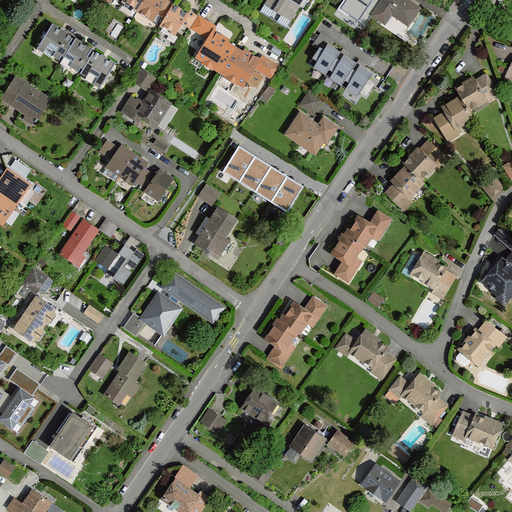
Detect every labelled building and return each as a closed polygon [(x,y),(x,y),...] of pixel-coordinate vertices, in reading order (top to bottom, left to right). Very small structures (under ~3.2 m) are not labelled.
[(166,0),(123,0),(122,2),(154,23),(168,1),(166,0)] [(305,0),(270,0),(266,8),(293,23),(305,0)] [(423,9),(409,0),(382,0),(373,14),(388,24),(394,16),(411,28),(423,9)] [(174,4),(160,26),(176,37),(191,15),(174,4)] [(74,37),(53,24),(38,49),(52,59),(54,57),(60,60),(74,37)] [(264,61),(213,30),(195,59),(246,90),(264,61)] [(94,49),(76,38),(61,64),(69,69),(70,67),(79,72),(81,68),(83,70),(90,58),(89,57),(94,49)] [(95,50),(90,58),(83,70),(81,73),(87,77),(86,80),(101,89),(117,63),(95,50)] [(364,71),(342,56),(328,77),(351,91),(364,71)] [(156,78),(143,69),(134,82),(147,91),(156,78)] [(499,98),(484,74),(475,80),(473,77),(453,90),(458,98),(441,109),(444,114),(434,120),(447,141),(475,123),(471,116),(499,98)] [(17,78),(3,98),(37,121),(50,100),(17,78)] [(309,91),(299,105),(314,115),(324,101),(309,91)] [(132,98),(124,112),(138,121),(142,116),(157,125),(170,104),(151,92),(143,105),(132,98)] [(301,113),(285,137),(316,158),(337,126),(325,118),(320,125),(301,113)] [(109,156),(118,144),(111,139),(102,150),(109,156)] [(409,200),(446,158),(426,140),(387,184),(389,186),(382,194),(403,213),(412,203),(409,200)] [(123,144),(105,168),(131,186),(148,162),(123,144)] [(255,157),(239,147),(223,172),(239,182),(255,157)] [(271,167),(255,157),(239,182),(256,192),(271,167)] [(288,177),(271,167),(256,192),(272,202),(288,177)] [(161,169),(145,192),(159,202),(176,179),(161,169)] [(9,170),(0,182),(0,193),(16,204),(30,185),(9,170)] [(304,187),(288,177),(272,202),(288,212),(304,187)] [(199,196),(213,206),(222,193),(208,184),(199,196)] [(0,193),(0,221),(3,224),(16,204),(0,193)] [(238,220),(219,207),(194,245),(219,261),(233,241),(227,237),(238,220)] [(72,229),(83,215),(74,209),(64,223),(72,229)] [(358,216),(333,254),(344,262),(336,274),(348,282),(389,220),(377,212),(369,224),(358,216)] [(108,218),(102,228),(113,235),(120,225),(108,218)] [(86,219),(61,253),(77,264),(101,231),(86,219)] [(132,235),(108,271),(123,281),(141,255),(136,251),(143,242),(132,235)] [(500,257),(477,283),(503,306),(511,296),(511,251),(504,261),(500,257)] [(443,298),(456,277),(420,255),(407,276),(443,298)] [(31,290),(37,294),(49,277),(35,267),(17,292),(25,298),(31,290)] [(173,271),(161,288),(213,325),(225,307),(173,271)] [(159,292),(140,318),(165,337),(185,311),(159,292)] [(273,345),(265,357),(282,369),(297,347),(289,342),(303,321),(312,327),(327,305),(311,295),(303,307),(288,297),(261,338),(273,345)] [(40,296),(16,329),(37,344),(61,310),(40,296)] [(90,305),(84,314),(99,324),(105,316),(90,305)] [(348,329),(336,347),(380,378),(393,361),(348,329)] [(457,351),(478,366),(494,345),(473,330),(457,351)] [(134,353),(104,395),(121,407),(151,365),(134,353)] [(89,370),(103,380),(114,364),(100,355),(89,370)] [(0,362),(0,392),(14,372),(0,362)] [(33,392),(40,385),(21,367),(14,375),(33,392)] [(406,374),(393,390),(431,423),(445,407),(406,374)] [(4,422),(24,429),(37,393),(18,386),(4,422)] [(252,390),(238,411),(262,426),(275,405),(252,390)] [(225,421),(209,411),(202,421),(218,432),(225,421)] [(76,412),(53,447),(75,462),(98,427),(76,412)] [(501,427),(462,412),(453,434),(492,449),(501,427)] [(303,423),(288,445),(310,461),(325,439),(303,423)] [(342,428),(331,442),(348,456),(359,442),(342,428)] [(7,457),(0,466),(0,469),(10,477),(18,465),(7,457)] [(374,463),(359,485),(384,502),(399,480),(374,463)] [(195,476),(184,468),(163,500),(182,511),(199,511),(203,507),(201,506),(207,497),(202,494),(199,497),(187,489),(195,476)] [(428,486),(415,477),(398,501),(411,510),(428,486)] [(445,511),(453,502),(430,487),(421,500),(429,506),(431,503),(445,511)] [(16,496),(8,507),(15,511),(48,511),(55,504),(35,490),(26,503),(16,496)]
